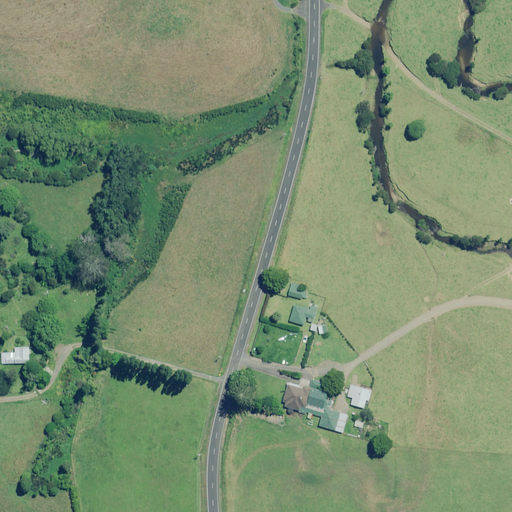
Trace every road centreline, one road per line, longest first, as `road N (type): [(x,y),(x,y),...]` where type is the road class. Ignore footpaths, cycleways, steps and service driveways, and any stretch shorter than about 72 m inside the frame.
road 1 (tertiary): [(316,0),(290,171),(239,359),(226,380),(211,511)]
road 2 (track): [(0,398),(39,392),(63,352),(77,344),(226,380)]
road 3 (track): [(316,3),(348,10),(427,89),(511,138)]
road 4 (track): [(353,363),(453,304),(511,303)]
